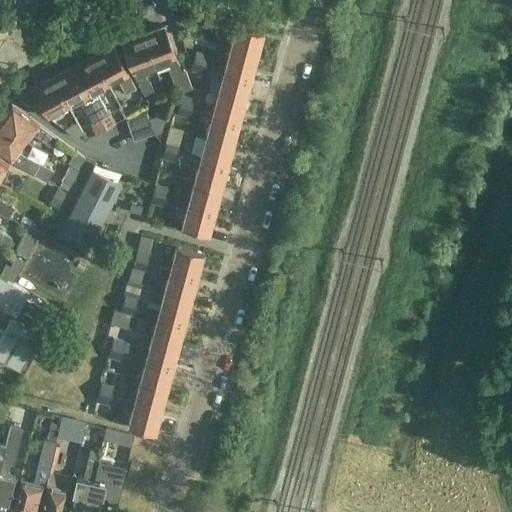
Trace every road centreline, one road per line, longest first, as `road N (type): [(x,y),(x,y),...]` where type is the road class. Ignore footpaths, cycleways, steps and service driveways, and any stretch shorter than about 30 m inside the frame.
road 1 (residential): [(171,511),(312,0)]
road 2 (residential): [(0,27),(37,44),(141,0)]
